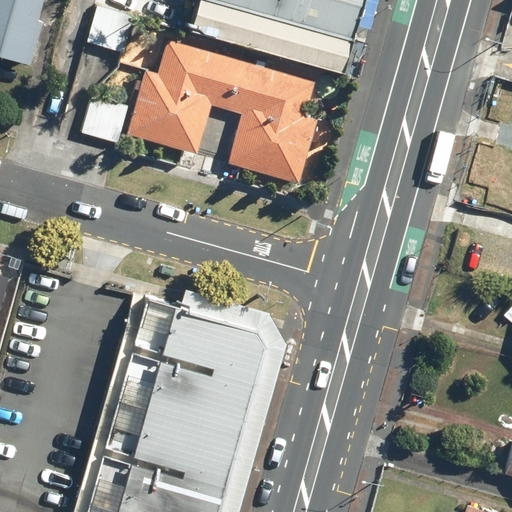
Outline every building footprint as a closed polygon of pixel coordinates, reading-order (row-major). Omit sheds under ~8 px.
[(0,0),(0,53),(31,63),(44,18),(40,17),(44,0),(0,0)] [(195,0),(188,28),(340,71),(349,39),(209,0),(195,0)] [(209,0),(349,39),(349,37),(353,24),(358,5),(341,0),(209,0)] [(375,0),(359,0),(353,24),(368,28),(375,0)] [(87,41),(122,51),(132,15),(97,5),(87,41)] [(356,75),(365,41),(349,37),(349,39),(340,71),(356,75)] [(229,161),(300,180),(318,113),(308,110),(316,80),(168,39),(160,68),(148,65),(129,134),(200,153),(214,104),(242,112),(229,161)] [(116,142),(128,105),(91,94),(80,131),(116,142)] [(253,327),(173,305),(114,511),(219,511),(264,342),(253,327)]
